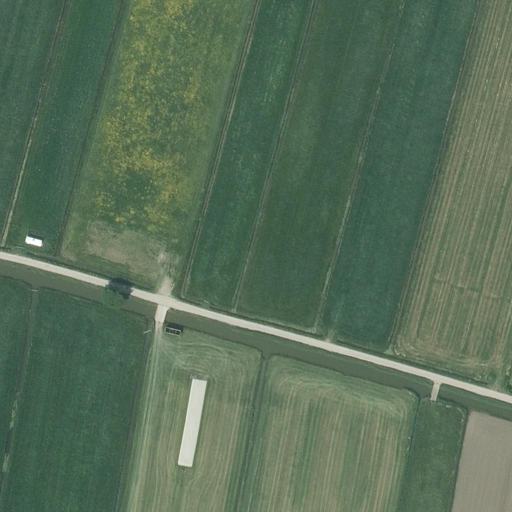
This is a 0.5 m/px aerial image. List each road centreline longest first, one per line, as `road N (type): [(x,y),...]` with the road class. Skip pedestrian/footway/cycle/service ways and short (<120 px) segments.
road 1 (unclassified): [(511,402),(0,256)]
road 2 (track): [(436,380),(423,511)]
